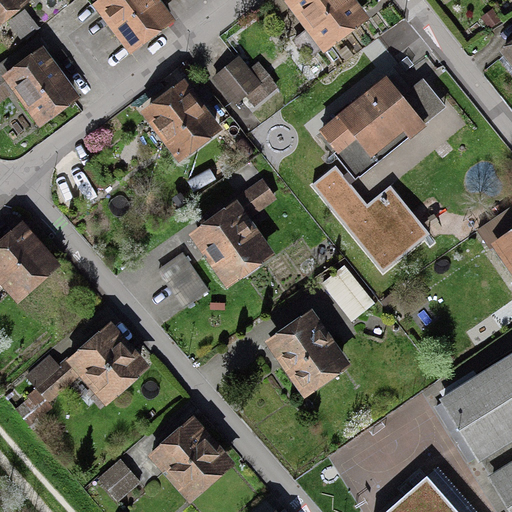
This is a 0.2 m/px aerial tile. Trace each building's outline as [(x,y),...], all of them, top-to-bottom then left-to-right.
[(0,0),(0,30),(32,2),(30,0),(0,0)] [(96,0),(132,47),(167,21),(151,0),(96,0)] [(359,16),(346,0),(292,0),(282,8),(312,49),(359,16)] [(511,39),(497,52),(511,70),(511,39)] [(48,41),(5,72),(41,123),(85,92),(48,41)] [(235,61),(215,77),(235,102),(255,87),(235,61)] [(227,124),(189,74),(146,106),(184,156),(227,124)] [(386,79),(323,131),(361,177),(442,110),(421,85),(403,100),(386,79)] [(97,160),(86,167),(101,189),(112,182),(97,160)] [(313,182),(384,272),(406,254),(431,234),(393,186),(368,206),(335,165),(313,182)] [(221,224),(202,237),(230,279),(269,253),(246,218),(272,200),(261,183),(235,200),(239,206),(218,220),(221,224)] [(511,201),(478,224),(511,274),(511,201)] [(0,275),(16,295),(50,267),(18,230),(1,244),(0,243),(0,275)] [(183,255),(159,271),(184,307),(208,291),(183,255)] [(345,267),(322,283),(349,320),(372,303),(345,267)] [(310,318),(274,342),(306,389),(341,366),(310,318)] [(105,328),(16,406),(29,421),(84,372),(107,399),(141,369),(105,328)] [(511,511),(511,357),(442,401),(511,511)] [(155,455),(190,495),(224,466),(189,425),(155,455)] [(122,462),(100,480),(118,502),(140,484),(122,462)] [(462,511),(427,472),(382,511),(462,511)]
